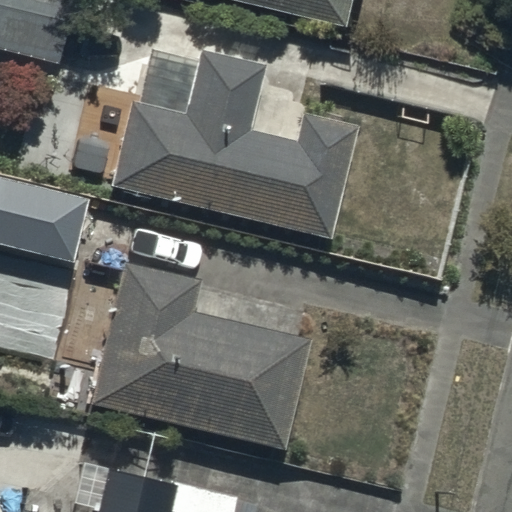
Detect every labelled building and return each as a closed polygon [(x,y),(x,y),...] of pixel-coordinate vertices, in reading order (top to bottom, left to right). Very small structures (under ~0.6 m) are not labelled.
[(69,0),(0,0),(0,49),(53,63),(69,0)] [(281,0),(353,16),(357,0),(281,0)] [(195,47),(192,61),(151,52),(142,94),(131,91),(112,179),(331,226),(354,115),(301,104),(294,135),(248,125),(262,61),(195,47)] [(83,192),(0,172),(0,238),(68,254),(83,192)] [(201,271),(123,252),(89,398),(284,444),(310,332),(193,305),(201,271)] [(59,511),(23,503),(20,511),(233,511),(238,493),(80,453),(69,496),(96,502),(93,511),(59,511)]
